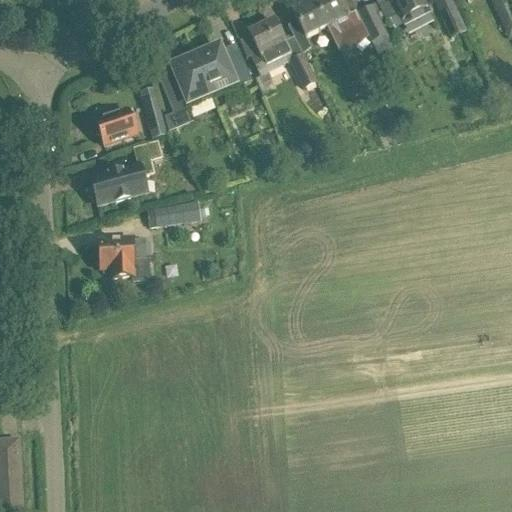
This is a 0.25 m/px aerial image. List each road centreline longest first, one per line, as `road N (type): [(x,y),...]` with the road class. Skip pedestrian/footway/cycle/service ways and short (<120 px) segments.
road 1 (unclassified): [(55,511),(37,77)]
road 2 (residential): [(37,77),(174,0)]
